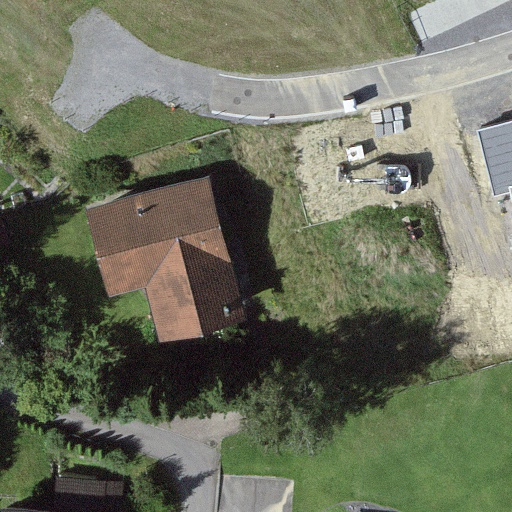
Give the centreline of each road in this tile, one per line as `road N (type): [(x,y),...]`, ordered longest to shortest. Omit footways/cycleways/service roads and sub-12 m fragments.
road 1 (residential): [(511,50),(401,83),(287,99),(212,93),(114,53)]
road 2 (residential): [(0,381),(53,408),(176,447),(194,465),(201,511)]
